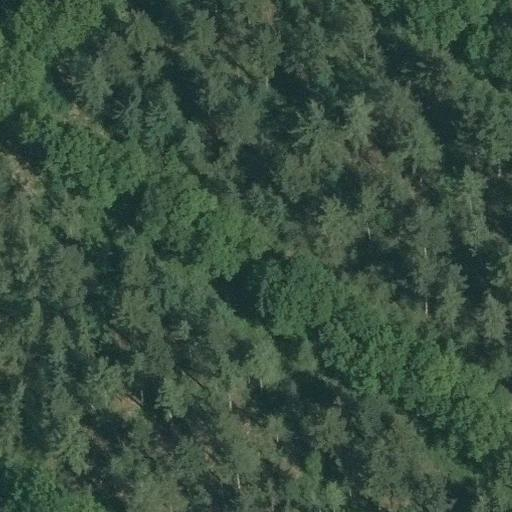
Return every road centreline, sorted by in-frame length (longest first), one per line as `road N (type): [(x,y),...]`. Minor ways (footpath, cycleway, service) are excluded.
road 1 (track): [(511,474),(0,129)]
road 2 (track): [(511,70),(402,0)]
